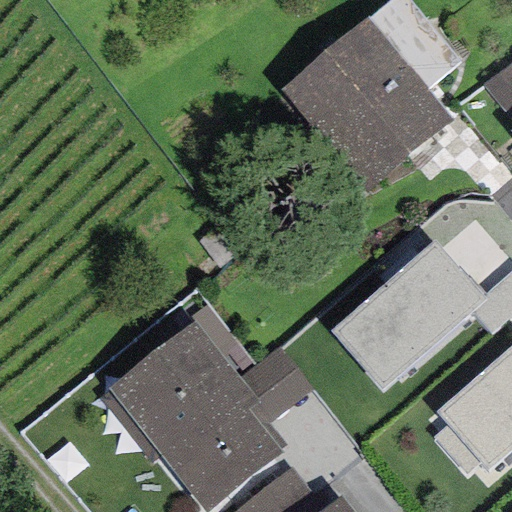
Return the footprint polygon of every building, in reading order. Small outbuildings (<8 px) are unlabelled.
[(460,68),(404,0),(396,0),(290,85),(375,190),(457,124),(431,91),(460,68)] [(511,68),(485,91),(511,123),(511,68)] [(435,242),(325,332),(380,399),(490,309),(435,242)] [(195,330),(107,396),(195,511),(214,511),(281,461),(260,432),(248,417),(256,410),(237,385),(195,330)] [(511,345),(425,419),(480,484),(511,457),(511,345)] [(278,351),(237,385),(256,410),(248,417),(260,432),(312,394),(278,351)] [(238,511),(324,511),(290,470),(238,511)] [(328,511),(349,511),(342,503),(328,511)]
